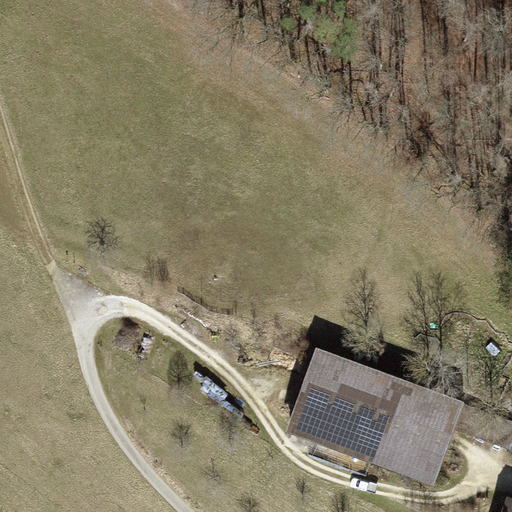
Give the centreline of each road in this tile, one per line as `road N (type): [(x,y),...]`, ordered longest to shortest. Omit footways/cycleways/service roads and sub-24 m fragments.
road 1 (track): [(511,479),(498,473),(470,491),(414,496),(322,474),(280,446),(253,387),(224,356),(166,321),(121,309),(85,328)]
road 2 (track): [(85,328),(0,68)]
road 3 (track): [(85,328),(86,360),(110,425),(186,511)]
